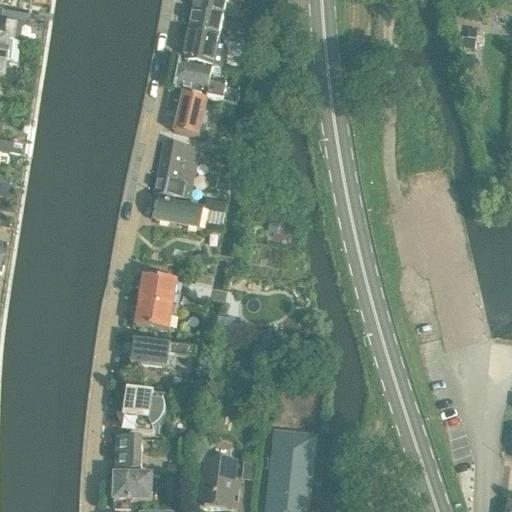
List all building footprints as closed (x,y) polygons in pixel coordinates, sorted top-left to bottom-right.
[(196,0),(194,13),(223,18),(227,0),(196,0)] [(194,13),(190,32),(219,38),(223,18),(194,13)] [(0,41),(13,43),(16,25),(6,24),(0,22),(0,41)] [(462,40),(461,50),(475,51),(477,32),(468,31),(467,41),(462,40)] [(183,62),(212,69),(212,70),(224,72),(228,50),(217,48),(219,38),(190,32),(183,62)] [(0,82),(4,83),(6,65),(16,67),(19,46),(0,42),(0,82)] [(208,101),(236,107),(239,91),(212,85),(214,73),(181,65),(175,92),(208,99),(208,101)] [(207,103),(183,98),(174,135),(198,141),(207,103)] [(0,152),(20,156),(21,147),(0,142),(0,152)] [(164,144),(157,178),(178,182),(179,186),(192,189),(199,151),(164,144)] [(189,202),(192,189),(179,186),(178,182),(157,178),(154,195),(189,202)] [(218,181),(215,193),(227,196),(229,184),(218,181)] [(207,201),(205,210),(224,214),(226,205),(207,201)] [(204,211),(158,203),(155,223),(200,231),(204,211)] [(205,210),(202,223),(222,227),(225,214),(224,214),(205,210)] [(279,226),(269,225),(268,233),(278,234),(279,226)] [(208,254),(190,259),(193,272),(212,267),(208,254)] [(144,279),(139,304),(173,310),(178,285),(144,279)] [(139,304),(135,329),(169,335),(173,310),(139,304)] [(253,354),(271,357),(273,343),(255,340),(253,354)] [(170,357),(195,361),(196,352),(134,343),(133,351),(130,354),(129,360),(131,363),(131,366),(168,371),(170,357)] [(128,393),(125,414),(130,415),(129,422),(128,434),(154,438),(155,432),(157,431),(159,429),(160,428),(162,426),(163,425),(164,424),(164,423),(165,422),(165,420),(166,418),(166,416),(166,414),(166,412),(166,410),(166,408),(165,406),(164,405),(154,404),(154,397),(166,399),(166,398),(154,396),(128,393)] [(276,435),(267,511),(308,511),(317,439),(276,435)] [(143,442),(118,441),(116,473),(141,474),(143,442)] [(232,511),(238,466),(207,462),(201,511),(204,511),(232,511)] [(180,481),(181,481),(182,466),(167,466),(167,481),(180,481)] [(126,511),(131,511),(132,503),(152,504),(153,479),(117,477),(115,511),(126,511)]
